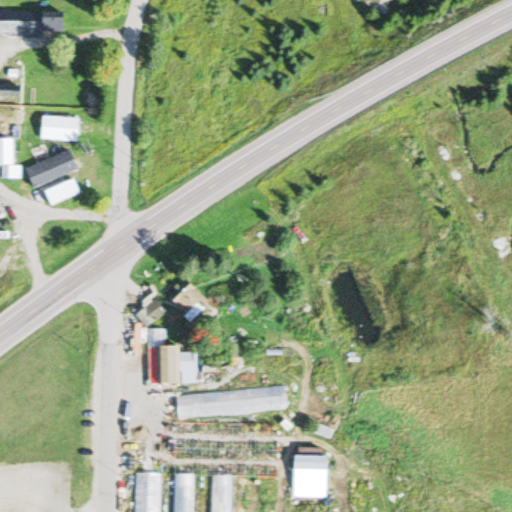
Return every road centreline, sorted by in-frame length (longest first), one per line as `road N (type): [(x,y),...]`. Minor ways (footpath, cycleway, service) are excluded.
road 1 (primary): [(0,332),(241,166),(511,13)]
road 2 (residential): [(108,511),(116,249)]
road 3 (residential): [(120,156),(141,0)]
